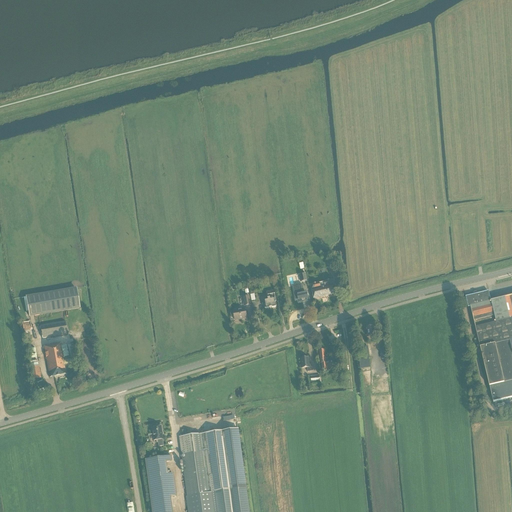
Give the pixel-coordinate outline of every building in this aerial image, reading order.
[(328,295),(335,294),(334,287),(336,286),(334,279),(310,285),(311,291),(312,291),(314,298),(322,297),(323,297),(326,296),(328,295)] [(297,295),(295,295),(296,299),(298,298),(299,302),(308,300),(306,293),(304,293),(302,284),(298,285),(300,295),(297,295)] [(25,298),(28,318),(78,309),(74,289),(25,298)] [(266,292),(267,299),(263,300),(265,309),(276,307),(275,301),(276,301),(274,290),(266,292)] [(511,295),(490,301),(488,291),(466,296),(468,307),(470,306),(493,402),(511,397),(511,295)] [(251,305),(249,296),(242,297),(244,307),(251,305)] [(233,311),(232,312),(230,313),(231,317),(233,318),(234,318),(235,321),(247,318),(245,309),(233,311)] [(42,339),(67,334),(65,321),(40,326),(42,339)] [(374,336),(373,327),(367,328),(368,337),(372,336),(373,341),(376,340),(376,336),(374,336)] [(69,359),(63,361),(60,343),(44,346),(50,378),(66,374),(64,365),(70,363),(69,359)] [(76,358),(74,344),(67,345),(70,359),(76,358)] [(369,358),(368,346),(361,347),(363,360),(359,360),(360,364),(369,363),(369,358)] [(325,359),(324,350),(319,351),(321,363),(322,363),(322,371),(327,371),(326,363),(328,363),(328,362),(328,359),(327,359),(325,359)] [(308,358),(301,359),(302,368),(307,368),(308,372),(313,371),(312,364),(309,365),(308,358)] [(41,378),(38,366),(29,368),(31,380),(41,378)] [(319,376),(319,375),(310,376),(311,383),(320,382),(322,382),(321,376),(319,376)] [(163,439),(161,427),(152,428),(154,441),(158,440),(159,447),(164,446),(163,439)] [(246,489),(238,429),(179,437),(187,497),(246,489)] [(171,456),(145,460),(152,511),(171,511),(169,497),(175,496),(172,474),(167,474),(166,462),(172,461),(171,456)]
